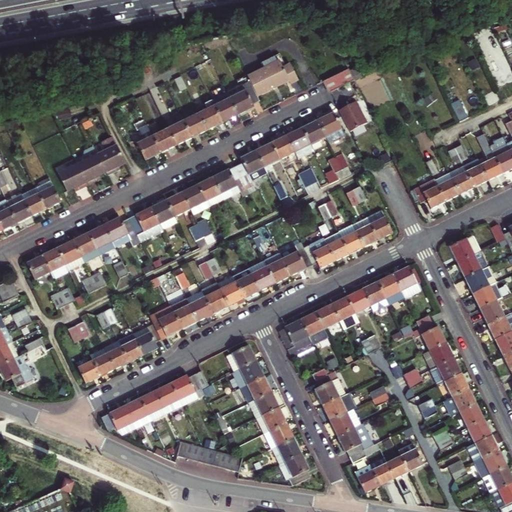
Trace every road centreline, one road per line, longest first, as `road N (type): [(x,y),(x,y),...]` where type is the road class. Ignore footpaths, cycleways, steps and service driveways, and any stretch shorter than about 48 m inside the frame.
road 1 (residential): [(316,99),(0,253)]
road 2 (residential): [(71,430),(189,481),(346,505)]
road 3 (residential): [(257,319),(86,406),(71,430)]
road 4 (residential): [(418,241),(511,432)]
road 5 (residential): [(257,319),(346,505)]
road 6 (residential): [(418,241),(257,319)]
road 7 (trunk): [(74,11),(200,0)]
